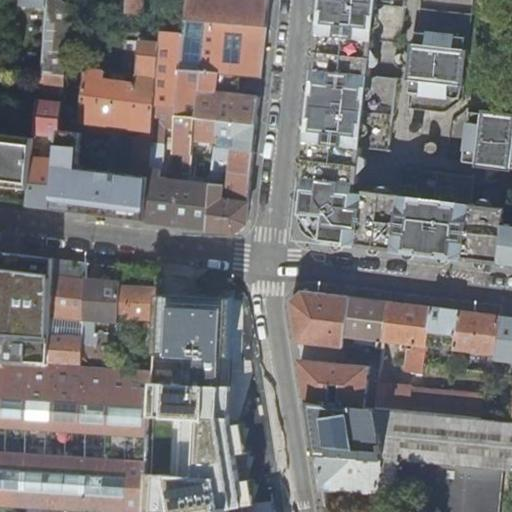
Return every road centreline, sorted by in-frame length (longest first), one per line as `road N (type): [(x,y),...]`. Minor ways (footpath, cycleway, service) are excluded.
road 1 (unclassified): [(0,232),(267,264)]
road 2 (residential): [(267,264),(296,0)]
road 3 (residential): [(303,511),(267,264)]
road 4 (unclassified): [(511,293),(267,264)]
